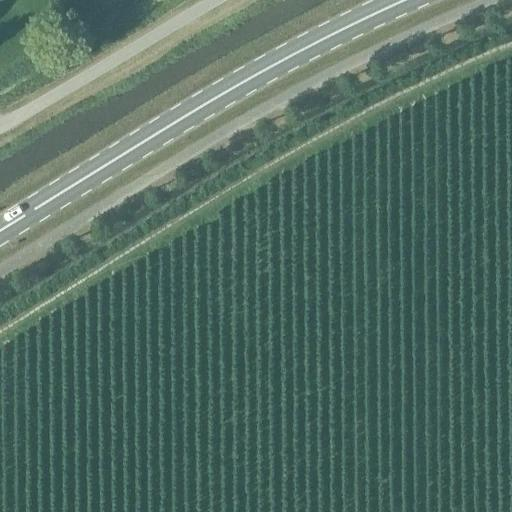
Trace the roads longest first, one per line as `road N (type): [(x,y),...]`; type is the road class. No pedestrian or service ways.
road 1 (secondary): [(0,230),(190,112),(410,0)]
road 2 (unclassified): [(0,127),(215,0)]
